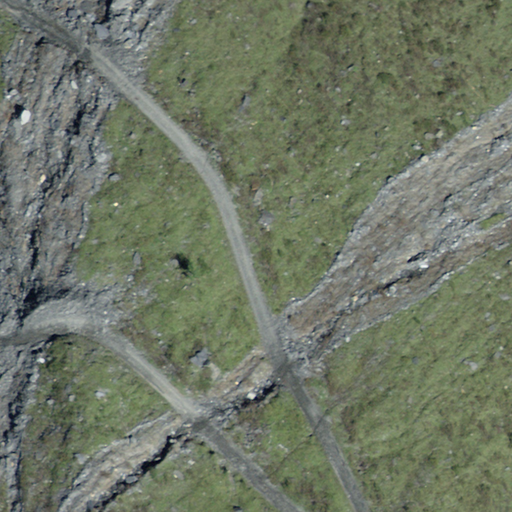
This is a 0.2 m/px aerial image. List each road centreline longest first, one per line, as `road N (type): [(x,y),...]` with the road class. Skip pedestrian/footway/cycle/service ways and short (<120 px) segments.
road 1 (track): [(12,0),(78,41),(208,170),(288,368),(360,511)]
road 2 (track): [(290,511),(111,335),(63,323),(0,345)]
